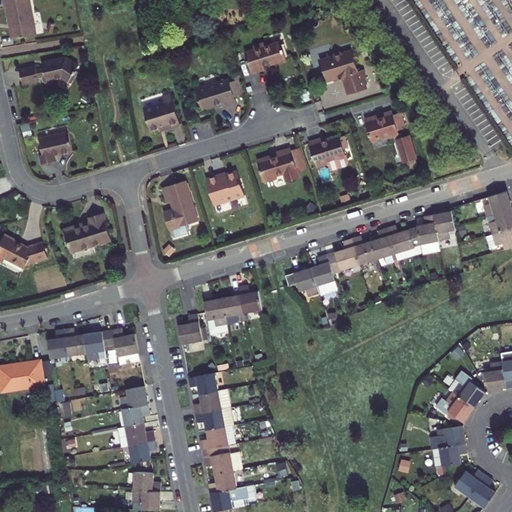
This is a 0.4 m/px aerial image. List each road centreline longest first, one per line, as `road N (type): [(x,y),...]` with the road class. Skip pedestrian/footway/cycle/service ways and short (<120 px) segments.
road 1 (tertiary): [(511,170),(148,283)]
road 2 (residential): [(191,511),(148,283)]
road 3 (residential): [(125,173),(52,195),(29,187),(16,166),(0,94)]
road 4 (residential): [(312,115),(125,173)]
road 5 (tertiary): [(148,283),(0,324)]
